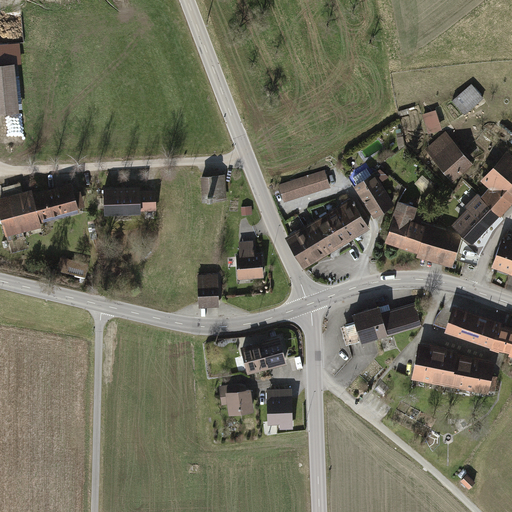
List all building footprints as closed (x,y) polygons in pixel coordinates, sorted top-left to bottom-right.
[(10,21),(13,39),(22,38),(20,20),(10,21)] [(0,113),(19,112),(18,101),(22,100),(20,74),(16,74),(15,62),(11,62),(10,44),(0,44),(0,113)] [(472,85),(453,101),(464,115),(484,99),(472,85)] [(436,111),(423,115),(429,135),(442,131),(436,111)] [(446,132),(426,150),(454,181),(474,163),(446,132)] [(500,214),(511,200),(511,156),(508,154),(485,179),(493,187),(483,198),(500,214)] [(330,189),(325,172),(279,185),(284,203),(330,189)] [(358,184),(355,186),(376,217),(395,204),(374,173),(364,179),(360,173),(353,177),(358,184)] [(226,175),(202,175),(203,201),(226,201),(226,175)] [(417,185),(424,192),(432,183),(425,177),(417,185)] [(71,183),(33,194),(40,220),(86,207),(81,190),(74,192),(71,183)] [(466,187),(463,183),(454,193),(457,196),(466,187)] [(43,228),(40,220),(33,194),(32,189),(23,192),(21,184),(1,189),(3,197),(0,198),(0,217),(6,238),(43,228)] [(139,192),(103,198),(106,211),(128,208),(129,212),(142,210),(139,192)] [(472,209),(488,225),(500,214),(483,198),(479,193),(467,205),(472,209)] [(352,197),(335,207),(354,238),(370,229),(352,197)] [(418,206),(398,200),(385,242),(418,253),(417,255),(452,267),(462,235),(413,219),(418,206)] [(251,207),(242,208),(242,217),(252,217),(251,207)] [(335,207),(311,221),(329,253),(354,238),(335,207)] [(488,225),(472,209),(456,225),(472,242),(488,225)] [(306,267),(329,253),(311,221),(287,235),(306,267)] [(495,267),(511,273),(511,233),(507,232),(495,267)] [(253,240),(239,241),(240,254),(236,255),(237,281),(266,279),(264,253),(254,253),(253,240)] [(219,273),(199,273),(199,306),(219,306),(219,273)] [(347,344),(388,333),(381,306),(380,303),(352,311),(354,317),(344,319),(345,322),(341,323),(347,344)] [(389,304),(381,306),(388,333),(421,324),(415,304),(391,311),(389,304)] [(446,327),(494,344),(501,324),(502,321),(454,304),(448,322),(446,327)] [(511,327),(508,326),(501,324),(494,344),(493,348),(511,355),(511,327)] [(279,332),(239,342),(246,371),(287,361),(279,332)] [(413,378),(429,381),(436,344),(419,341),(413,378)] [(429,381),(443,383),(450,347),(436,344),(429,381)] [(443,383),(459,386),(464,356),(458,355),(459,348),(450,347),(443,383)] [(459,386),(473,389),(479,359),(464,356),(459,386)] [(494,361),(479,359),(473,389),(488,392),(489,390),(495,391),(498,376),(491,375),(494,361)] [(235,382),(219,385),(221,404),(228,404),(229,412),(253,409),(250,387),(236,389),(235,382)] [(292,398),(269,399),(270,421),(293,420),(292,398)] [(481,433),(476,430),(473,435),(478,438),(481,433)] [(466,473),(460,480),(469,488),(475,482),(466,473)]
